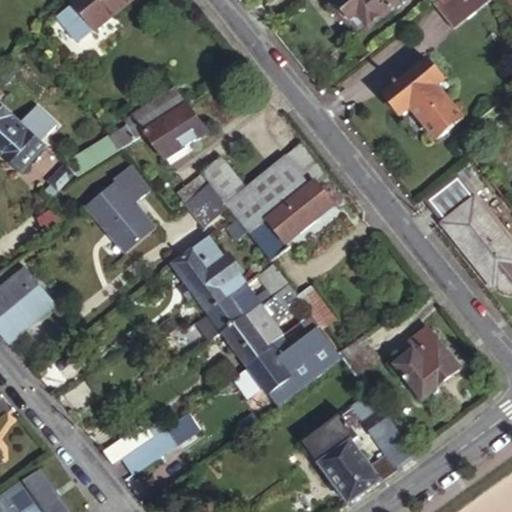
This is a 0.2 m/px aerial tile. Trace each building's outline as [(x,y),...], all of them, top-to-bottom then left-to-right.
[(133,0),(75,0),(72,3),(75,5),(95,31),(133,0)] [(400,10),(391,0),(343,0),(345,1),(334,10),(350,31),(353,29),(359,36),(365,31),(369,36),(400,10)] [(461,29),(496,0),(444,0),(441,3),(461,29)] [(95,31),(75,5),(58,19),(78,44),(95,31)] [(412,116),(436,145),(439,147),(465,126),(440,93),(450,83),(433,62),(390,97),(407,119),(412,116)] [(177,89),(153,103),(165,120),(188,106),(177,89)] [(0,102),(0,150),(23,172),(46,146),(30,130),(35,125),(25,116),(20,120),(0,102)] [(136,119),(113,133),(122,148),(145,133),(164,159),(205,132),(188,106),(165,120),(153,103),(133,115),(136,119)] [(113,133),(74,157),(76,162),(69,166),(73,170),(78,175),(122,148),(113,133)] [(316,181),(326,173),(331,170),(310,144),(240,198),(212,163),(184,184),(193,197),(208,185),(226,208),(233,217),(243,230),(246,234),(316,181)] [(73,170),(69,166),(65,163),(47,182),(55,190),(73,170)] [(84,204),(121,253),(152,229),(133,203),(149,190),(129,165),(112,178),(114,180),(84,204)] [(457,180),(430,203),(449,227),(477,204),(457,180)] [(334,203),(316,181),(246,234),(269,264),(291,247),(288,243),(316,221),(314,219),(334,203)] [(193,197),(183,205),(202,228),(226,208),(208,185),(193,197)] [(511,279),(511,248),(477,204),(449,227),(446,229),(497,292),(501,289),(509,282),(511,279)] [(243,230),(233,217),(225,224),(222,226),(233,239),(243,230)] [(207,313),(232,294),(244,285),(245,284),(222,253),(219,256),(204,236),(169,262),(182,281),(190,291),(207,313)] [(277,274),(270,265),(245,284),(244,285),(260,307),(286,286),(277,274)] [(0,329),(11,343),(54,306),(24,269),(0,289),(0,329)] [(511,279),(509,282),(501,289),(506,296),(511,296),(511,279)] [(190,291),(182,281),(176,286),(183,296),(190,291)] [(244,285),(232,294),(207,313),(221,333),(245,316),(247,316),(260,307),(244,285)] [(260,307),(282,335),(285,340),(312,320),(294,296),(286,286),(260,307)] [(308,286),(294,296),(312,320),(320,330),(334,320),(308,286)] [(245,316),(221,333),(231,346),(249,370),(273,351),(269,345),(282,335),(260,307),(247,316),(245,316)] [(320,330),(323,334),(337,324),(334,320),(320,330)] [(320,330),(293,351),(303,345),(316,359),(321,355),(331,368),(343,360),(339,354),(323,334),(320,330)] [(421,402),(458,373),(425,331),(402,349),(408,355),(393,368),(421,402)] [(269,345),(273,351),(249,370),(277,407),(331,368),(321,355),(316,359),(303,345),(293,351),(285,340),(282,335),(269,345)] [(377,362),(359,338),(339,354),(343,360),(357,378),(377,362)] [(216,394),(237,379),(222,361),(207,372),(205,382),(216,394)] [(82,407),(105,391),(98,380),(73,396),(82,407)] [(383,412),(371,396),(350,412),(361,427),(383,412)] [(417,457),(383,412),(361,427),(357,430),(359,433),(365,430),(389,462),(397,471),(417,457)] [(343,415),(303,445),(315,461),(355,431),(343,415)] [(141,429),(101,458),(111,471),(122,463),(151,442),(141,429)] [(178,446),(167,431),(151,442),(122,463),(134,479),(178,446)] [(355,431),(315,461),(350,506),(381,483),(351,443),(359,436),(355,431)] [(384,481),(397,471),(389,462),(378,471),(384,481)] [(73,511),(80,508),(50,465),(25,481),(0,498),(0,511),(73,511)]
